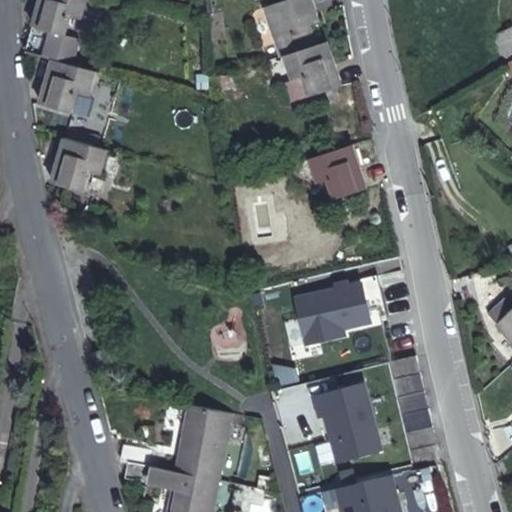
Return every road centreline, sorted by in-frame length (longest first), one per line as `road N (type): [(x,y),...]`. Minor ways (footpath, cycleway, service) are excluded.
road 1 (residential): [(369,0),(394,142),(485,511)]
road 2 (residential): [(0,36),(30,209),(107,511)]
